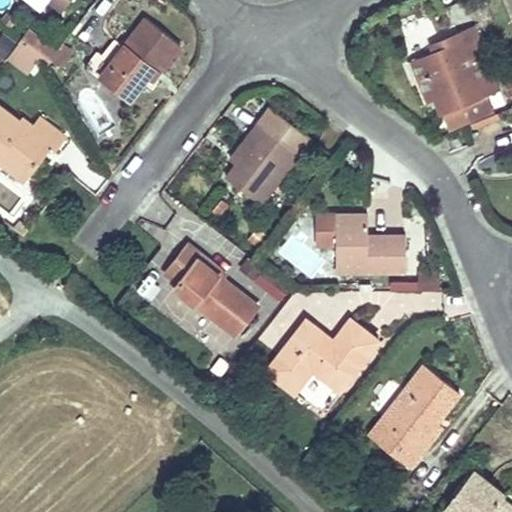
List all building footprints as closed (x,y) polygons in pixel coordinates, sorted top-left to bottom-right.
[(48,0),(48,1),(59,10),(67,0),(48,0)] [(179,43),(143,19),(113,65),(118,69),(107,85),(128,99),(152,62),(162,69),(179,43)] [(63,66),(73,46),(27,23),(8,60),(31,72),(40,54),(63,66)] [(499,90),(474,25),(430,42),(433,49),(410,58),(426,102),(437,98),(442,112),(487,94),(499,90)] [(162,69),(152,62),(143,76),(154,82),(162,69)] [(102,81),(107,85),(118,69),(113,65),(102,81)] [(487,94),(442,112),(448,128),(494,111),(487,94)] [(0,106),(0,153),(27,173),(49,144),(54,148),(64,135),(40,117),(31,129),(0,106)] [(241,157),(226,176),(260,203),(311,138),(271,106),(235,152),(241,157)] [(458,134),(450,137),(453,146),(462,144),(458,134)] [(241,157),(235,152),(229,159),(235,165),(241,157)] [(27,173),(0,153),(0,163),(22,180),(27,173)] [(368,213),(336,213),(336,270),(405,270),(406,235),(368,234),(368,213)] [(189,244),(166,273),(178,282),(175,286),(235,333),(257,305),(196,258),(200,253),(189,244)] [(226,273),(200,253),(196,258),(223,278),(226,273)] [(290,341),(267,370),(281,382),(287,373),(300,383),(311,370),(338,392),(378,341),(349,318),(332,339),(313,325),(296,346),(290,341)] [(307,320),(290,341),(296,346),(313,325),(307,320)] [(424,366),(384,417),(390,422),(378,440),(412,469),(426,452),(419,447),(459,394),(424,366)] [(287,373),(281,382),(293,391),(300,383),(287,373)] [(390,422),(384,417),(370,434),(378,440),(390,422)] [(437,423),(419,447),(426,452),(444,429),(437,423)] [(475,472),(447,508),(452,511),(511,511),(499,501),(502,496),(504,494),(475,472)] [(511,503),(502,496),(499,501),(511,511),(511,503)]
